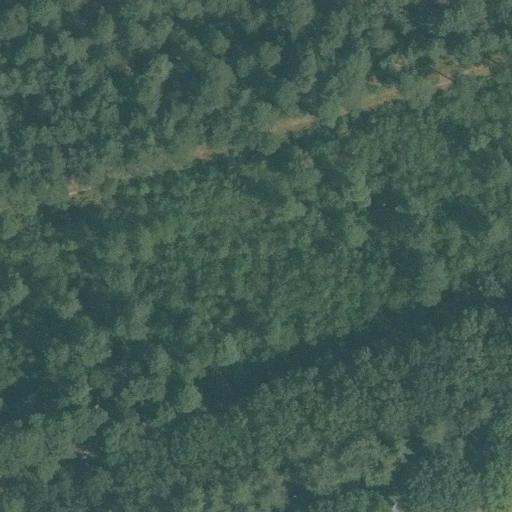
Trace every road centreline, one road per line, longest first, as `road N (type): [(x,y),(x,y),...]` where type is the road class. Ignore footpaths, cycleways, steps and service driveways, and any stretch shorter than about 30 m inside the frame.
road 1 (track): [(511,315),(0,496)]
road 2 (track): [(0,202),(511,47)]
